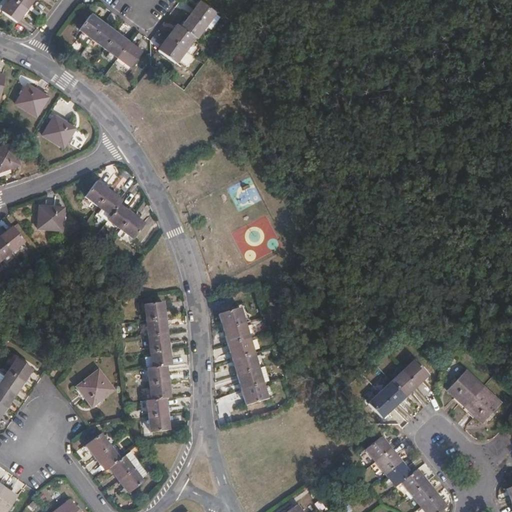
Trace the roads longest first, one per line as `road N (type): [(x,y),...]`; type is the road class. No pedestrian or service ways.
road 1 (residential): [(127,141),(195,280),(202,429)]
road 2 (residential): [(485,481),(473,451),(454,435),(438,434),(428,450),(468,511)]
road 3 (residential): [(127,141),(0,198)]
road 4 (residential): [(31,59),(92,99),(127,141)]
road 5 (residential): [(54,449),(63,417),(42,401),(4,457)]
